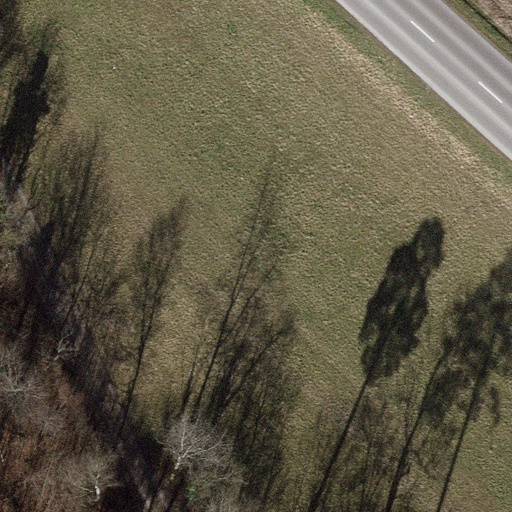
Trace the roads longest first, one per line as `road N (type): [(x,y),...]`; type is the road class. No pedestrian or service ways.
road 1 (track): [(165,511),(0,185)]
road 2 (tertiary): [(391,0),(511,107)]
